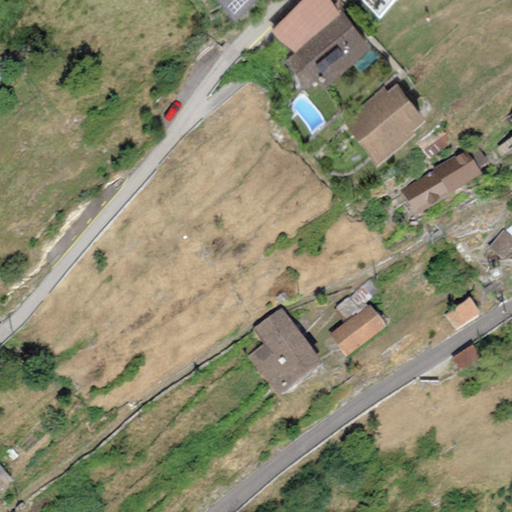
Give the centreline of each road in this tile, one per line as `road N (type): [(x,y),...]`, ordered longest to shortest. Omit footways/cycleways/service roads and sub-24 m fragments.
road 1 (residential): [(0,336),(282,0)]
road 2 (unclassified): [(511,309),(332,423),(219,511)]
